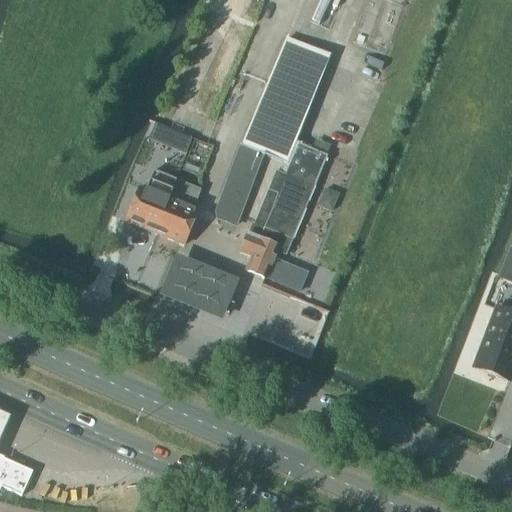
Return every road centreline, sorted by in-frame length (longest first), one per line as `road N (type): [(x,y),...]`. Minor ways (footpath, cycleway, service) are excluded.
road 1 (unclassified): [(511,482),(0,271)]
road 2 (trunk): [(407,511),(0,334)]
road 3 (trunk): [(0,390),(274,511)]
